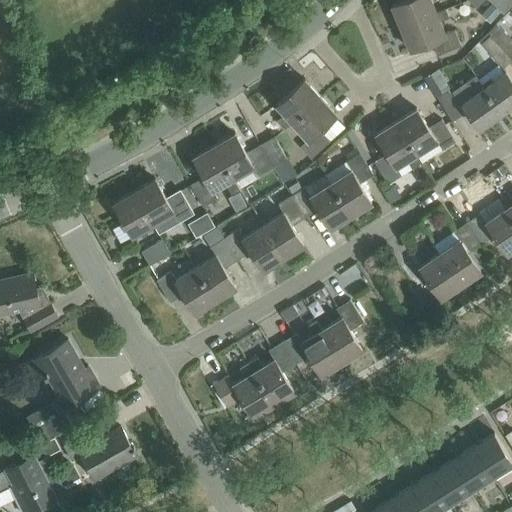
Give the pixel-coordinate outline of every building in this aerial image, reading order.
[(403,0),(392,5),(400,27),(435,13),(430,0),(403,0)] [(483,0),(466,0),(476,8),(483,0)] [(501,11),(492,4),(481,16),(491,24),(501,11)] [(435,13),(400,27),(410,49),(431,41),(436,55),(460,45),(454,30),(444,34),(439,21),(448,17),(445,9),(436,13),(435,13)] [(511,41),(500,28),(491,36),(511,58),(511,41)] [(503,68),(511,59),(511,58),(491,36),(482,44),(503,68)] [(437,96),(452,120),(463,114),(436,69),(425,76),(437,96)] [(481,83),(502,113),(511,105),(511,80),(505,71),(493,80),(490,77),(481,83)] [(466,81),(474,93),(461,102),(480,129),(502,113),(481,83),(475,75),(466,81)] [(276,121),(283,128),(287,125),(319,96),(303,78),(275,104),(284,114),(276,121)] [(336,114),(319,96),(287,125),(283,128),(284,129),(291,122),(307,140),(300,146),(310,158),(330,141),(319,129),(336,114)] [(416,108),(396,121),(421,162),(422,161),(417,153),(436,141),(441,149),(455,141),(441,119),(428,127),(416,108)] [(413,167),(421,162),(396,121),(375,134),(387,152),(373,161),(388,183),(401,175),(396,166),(408,159),(413,167)] [(234,133),(214,145),(233,178),(253,166),(258,175),(272,167),(259,145),(246,152),(234,133)] [(259,145),(272,167),(286,159),(273,136),(259,145)] [(233,178),(214,145),(193,157),(204,176),(190,184),(203,207),(217,199),(212,190),(226,182),(233,195),(240,191),(233,178)] [(330,182),(351,215),(371,202),(359,183),(372,175),(358,153),(345,161),(350,170),(330,182)] [(506,182),(499,171),(488,178),(496,190),(506,182)] [(135,191),(153,224),(173,212),(179,221),(193,213),(179,190),(166,198),(155,179),(135,191)] [(291,195),(306,217),(319,209),(331,228),(351,215),(330,182),(311,195),(305,186),(291,195)] [(153,224),(135,191),(113,203),(132,236),(153,224)] [(500,199),(511,216),(511,200),(507,194),(500,199)] [(263,224),(284,258),(304,245),(292,226),(306,217),(291,195),(277,203),(283,212),(263,224)] [(480,213),(467,222),(481,243),(494,234),(507,253),(511,249),(511,216),(500,199),(480,213)] [(481,243),(467,222),(452,231),(458,239),(439,252),(461,284),(480,271),(468,252),(481,243)] [(284,258),(263,224),(243,237),(237,228),(223,237),(238,259),(251,251),(263,270),(284,258)] [(195,267),(216,300),(236,287),(224,268),(238,259),(223,237),(216,226),(203,234),(215,254),(195,267)] [(171,253),(163,238),(142,251),(150,265),(171,253)] [(441,297),(461,284),(439,252),(420,265),(414,257),(401,267),(415,288),(428,279),(441,297)] [(195,313),(216,300),(195,267),(175,279),(171,271),(156,280),(170,302),(183,294),(195,313)] [(39,301),(33,272),(0,279),(0,312),(18,309),(31,331),(57,316),(46,296),(39,301)] [(342,316),(321,329),(342,362),(362,349),(350,330),(363,322),(350,300),(336,308),(342,316)] [(321,374),(342,362),(321,329),(316,321),(308,325),(314,334),(301,341),(296,333),(282,341),(295,363),(309,355),(321,374)] [(28,415),(43,440),(49,437),(72,424),(64,409),(72,405),(70,401),(98,385),(88,368),(84,369),(67,340),(25,364),(33,379),(45,372),(46,375),(49,373),(60,395),(52,399),(53,402),(28,415)] [(257,357),(248,362),(274,403),(293,391),(281,372),(295,363),(282,341),(268,350),(273,358),(262,365),(257,357)] [(253,416),(274,403),(248,362),(248,363),(253,370),(233,383),(228,374),(214,383),(228,405),(241,396),(253,416)] [(137,454),(121,426),(92,443),(86,432),(63,445),(72,460),(82,455),(95,478),(137,454)] [(511,460),(494,433),(473,446),(492,475),(511,462),(511,460)] [(471,489),(492,475),(473,446),(452,459),(471,489)] [(56,497),(34,454),(0,471),(0,487),(12,481),(28,511),(56,497)] [(431,473),(450,502),(471,489),(452,459),(431,473)] [(410,486),(426,511),(434,511),(450,502),(431,473),(410,486)] [(389,499),(396,511),(426,511),(410,486),(389,499)] [(396,511),(389,499),(368,511),(396,511)]
